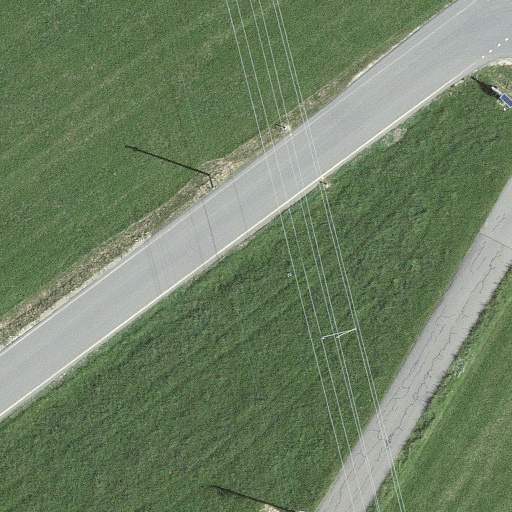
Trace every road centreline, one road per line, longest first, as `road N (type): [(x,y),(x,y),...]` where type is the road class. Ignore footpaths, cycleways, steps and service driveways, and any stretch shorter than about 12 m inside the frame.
road 1 (secondary): [(0,388),(511,6)]
road 2 (unclassified): [(341,511),(511,225)]
